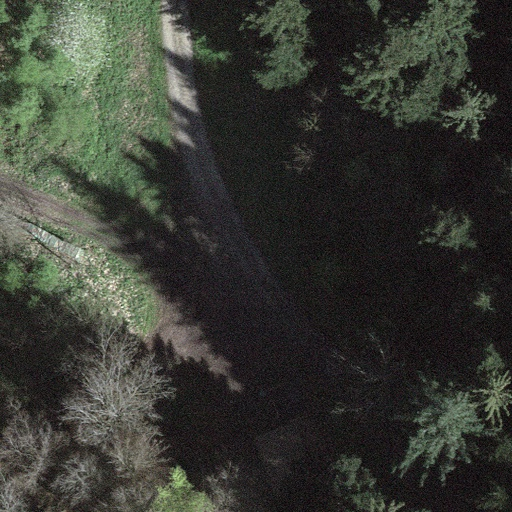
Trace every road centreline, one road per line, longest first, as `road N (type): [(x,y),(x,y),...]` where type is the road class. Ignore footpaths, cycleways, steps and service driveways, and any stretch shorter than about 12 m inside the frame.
road 1 (track): [(0,482),(286,298)]
road 2 (track): [(171,0),(210,178),(286,298)]
road 3 (track): [(0,180),(42,208),(206,275),(286,298)]
road 4 (track): [(286,298),(433,511)]
